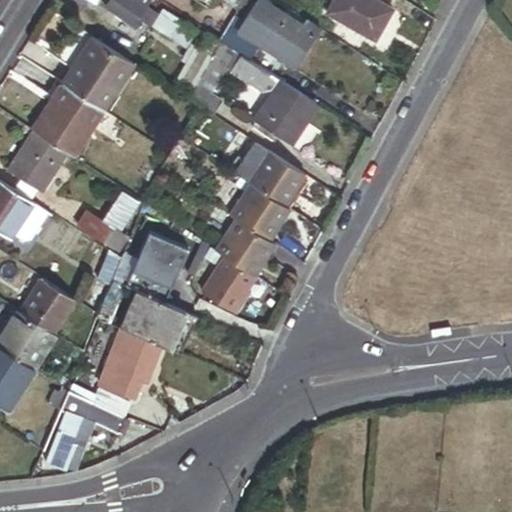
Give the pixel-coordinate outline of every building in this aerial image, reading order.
[(109,0),(105,8),(134,26),(139,19),(144,10),(127,0),(109,0)] [(148,4),(142,0),(127,0),(144,10),(145,9),(148,4)] [(234,11),(240,0),(223,0),(222,3),(234,11)] [(318,29),(286,10),(282,16),(256,0),(255,0),(242,22),(236,31),(275,55),(273,58),(293,70),(318,29)] [(328,0),(321,13),(370,41),(387,11),(368,0),(328,0)] [(144,10),(139,19),(150,26),(156,16),(145,9),(144,10)] [(242,22),(236,18),(219,45),(234,55),(239,58),(247,62),(253,51),(232,38),(236,31),(242,22)] [(210,60),(219,45),(205,37),(196,51),(210,60)] [(92,40),(62,87),(104,114),(134,67),(92,40)] [(234,55),(219,45),(210,60),(187,98),(185,100),(196,107),(211,116),(219,102),(209,95),(234,55)] [(187,98),(210,60),(196,51),(173,89),(187,98)] [(289,146),(314,106),(247,62),(239,58),(229,74),(255,90),(265,91),(269,94),(251,123),(253,124),(250,129),(270,141),(273,136),(289,146)] [(62,87),(32,132),(67,155),(74,160),(104,114),(62,87)] [(32,132),(31,132),(6,171),(20,180),(37,191),(41,194),(67,155),(32,132)] [(287,206),(306,177),(268,153),(268,154),(255,145),(237,173),(249,181),(248,183),(250,184),(287,206)] [(20,180),(12,192),(29,203),(37,191),(20,180)] [(12,192),(0,183),(0,235),(8,241),(32,205),(29,203),(12,192)] [(236,219),(270,241),(292,209),(287,206),(250,184),(230,215),(236,219)] [(117,254),(127,240),(117,233),(137,203),(122,193),(102,223),(86,213),(77,228),(117,254)] [(46,213),(32,205),(12,236),(22,242),(28,241),(46,213)] [(270,241),(236,219),(215,250),(224,257),(255,277),(277,244),(270,241)] [(189,250),(147,233),(124,288),(135,292),(166,305),(189,250)] [(114,275),(125,280),(136,255),(130,251),(123,265),(119,262),(114,275)] [(119,262),(119,261),(107,254),(96,283),(110,288),(112,282),(114,275),(119,262)] [(200,293),(231,314),(258,278),(255,277),(224,257),(200,293)] [(73,301),(40,280),(18,313),(51,335),(73,301)] [(112,282),(110,288),(96,320),(108,325),(124,288),(112,282)] [(170,331),(179,311),(166,305),(135,292),(119,329),(121,330),(162,347),(178,354),(185,337),(170,331)] [(194,317),(179,311),(170,331),(185,337),(194,317)] [(51,335),(18,313),(15,312),(0,335),(0,349),(31,370),(53,336),(51,335)] [(104,331),(93,326),(89,337),(100,342),(104,331)] [(162,347),(121,330),(98,384),(134,399),(141,382),(146,384),(162,347)] [(31,370),(0,349),(0,406),(7,411),(33,371),(31,370)] [(59,410),(66,393),(61,389),(59,393),(54,391),(48,405),(59,410)] [(96,392),(91,403),(122,416),(127,405),(96,392)] [(91,403),(66,393),(59,410),(64,412),(46,455),(44,462),(61,470),(62,468),(69,451),(72,452),(75,444),(68,441),(78,418),(91,424),(116,434),(117,432),(122,421),(123,417),(122,416),(91,403)] [(64,412),(59,410),(41,453),(46,455),(64,412)] [(68,441),(75,444),(91,424),(78,418),(68,441)] [(124,435),(129,424),(122,421),(117,432),(124,435)] [(72,452),(69,451),(62,468),(72,472),(72,452)]
